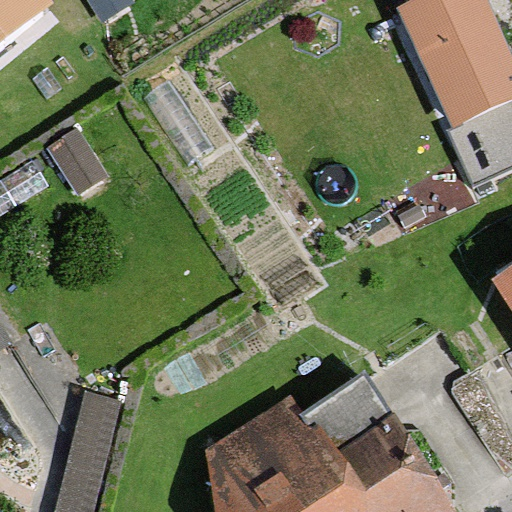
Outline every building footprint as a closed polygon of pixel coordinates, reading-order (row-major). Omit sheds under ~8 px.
[(0,0),(0,58),(53,14),(41,0),(0,0)] [(511,110),(511,73),(479,0),(440,0),(399,18),(452,137),(511,110)] [(511,259),(475,284),(511,340),(511,259)] [(94,511),(124,394),(90,385),(57,511),(94,511)] [(164,484),(182,511),(431,511),(370,420),(317,455),(284,404),(164,484)]
